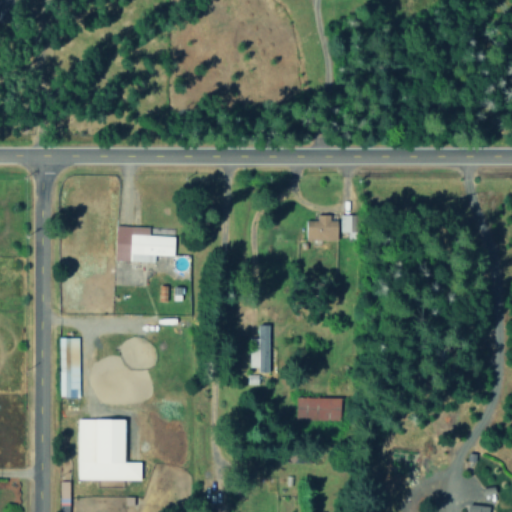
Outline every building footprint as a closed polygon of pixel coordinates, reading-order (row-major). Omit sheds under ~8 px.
[(305,220),(306,240),(337,239),(337,219),(329,220),(329,214),(316,214),(316,220),(305,220)] [(357,231),(356,214),(338,214),(339,232),(357,231)] [(148,226),(115,225),(114,260),(153,262),(153,254),(172,255),(173,236),(147,235),(148,226)] [(268,324),(256,325),(257,338),(248,338),(248,367),(257,367),(257,372),(269,371),(268,324)] [(78,397),(78,337),(58,337),(58,397),(78,397)] [(295,397),(295,419),(339,420),(340,397),(295,397)] [(124,419),(77,419),(76,479),(140,479),(140,462),(124,461),(124,419)]
